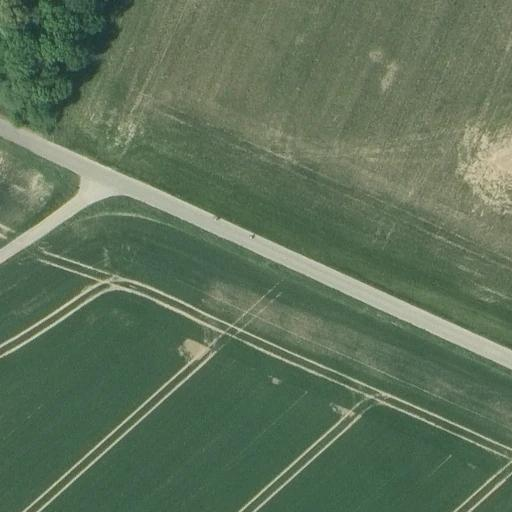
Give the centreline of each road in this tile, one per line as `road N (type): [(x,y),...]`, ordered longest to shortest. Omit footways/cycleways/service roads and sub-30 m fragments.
road 1 (track): [(100,179),(511,363)]
road 2 (track): [(0,254),(77,204),(100,179)]
